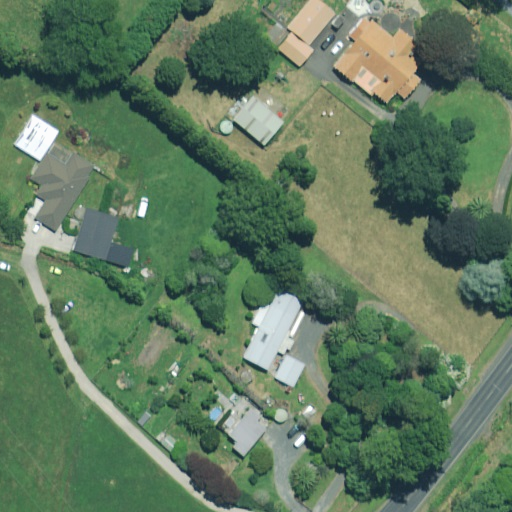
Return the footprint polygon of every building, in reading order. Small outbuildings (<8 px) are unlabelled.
[(287,30),(309,47),(328,23),(336,13),(318,0),(311,0),(288,30),(287,30)] [(393,39),(372,23),(336,68),(370,95),(372,92),(387,104),(428,53),(400,31),(393,39)] [(283,123),(254,98),(234,121),(264,146),(283,123)] [(95,167),(73,154),(66,166),(47,155),(32,180),(43,187),(37,196),(46,201),(36,218),(57,231),(86,184),(85,183),(95,167)] [(93,211),(81,204),(65,228),(76,236),(93,211)] [(278,351),(284,355),(288,349),(290,350),(295,341),(287,337),(303,305),(278,292),(266,315),(258,311),(252,323),(260,327),(244,359),(268,371),(278,351)] [(306,366),(287,356),(276,379),(294,388),(306,366)] [(268,430),(258,421),(261,418),(251,409),(248,413),(228,436),(236,443),(232,448),(244,458),(268,430)]
